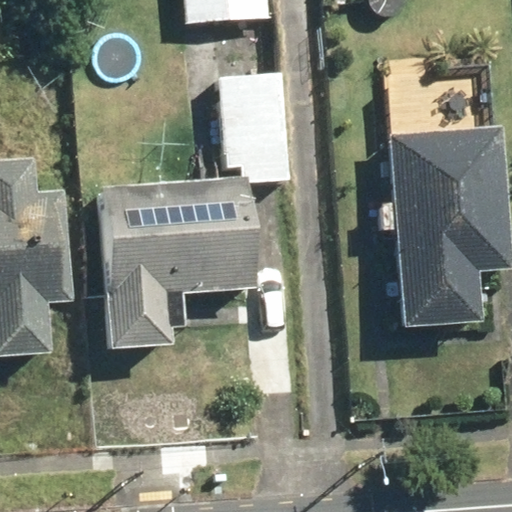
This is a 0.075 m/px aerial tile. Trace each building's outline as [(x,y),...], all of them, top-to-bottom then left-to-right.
[(60,0),(63,36),(166,28),(163,0),(60,0)] [(177,0),(180,28),(263,20),(261,0),(177,0)] [(362,0),(362,2),(366,11),(373,18),(382,20),(392,17),(398,9),(400,0),(362,0)] [(242,186),(284,182),(275,74),(212,80),(220,170),(241,168),(242,186)] [(472,277),(503,275),(492,131),(384,139),(398,331),(476,326),(472,277)] [(41,307),(66,305),(58,194),(28,197),(25,161),(0,162),(0,359),(44,357),(41,307)] [(177,297),(247,292),(239,180),(93,191),(104,352),(164,348),(163,332),(179,330),(177,297)]
